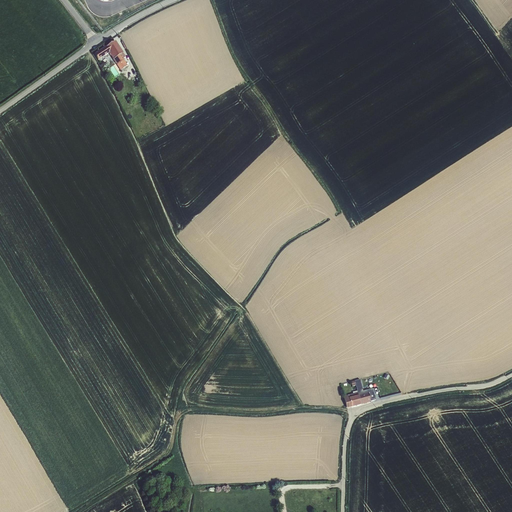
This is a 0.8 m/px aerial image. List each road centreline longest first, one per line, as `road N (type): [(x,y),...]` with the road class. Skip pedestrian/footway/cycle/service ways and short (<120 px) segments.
road 1 (track): [(356,411),(189,410),(178,419),(168,455),(83,511)]
road 2 (unclassified): [(511,375),(356,411),(347,429),(342,511)]
